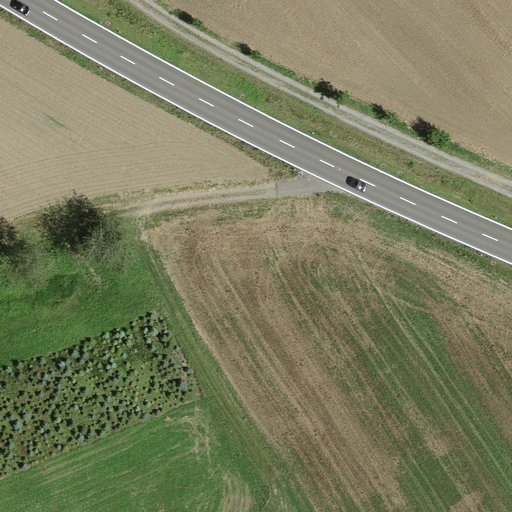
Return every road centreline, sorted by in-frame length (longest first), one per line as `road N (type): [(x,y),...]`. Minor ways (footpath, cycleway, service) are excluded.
road 1 (secondary): [(511,246),(328,163),(26,0)]
road 2 (track): [(511,188),(279,81),(142,0)]
road 3 (track): [(0,233),(289,190),(328,163)]
